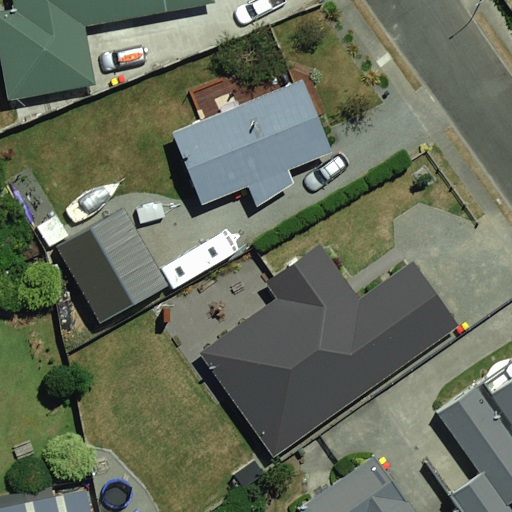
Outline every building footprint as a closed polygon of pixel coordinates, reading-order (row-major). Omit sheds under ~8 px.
[(0,0),(0,101),(1,106),(94,92),(84,23),(208,5),(206,0),(0,0)] [(293,69),(157,133),(191,207),(328,143),(293,69)] [(110,200),(34,245),(71,307),(148,261),(110,200)] [(266,317),(195,361),(252,452),(440,335),(396,265),(348,295),(315,242),(246,285),(266,317)] [(409,511),(369,451),(279,510),(280,511),(499,511),(486,492),(511,474),(511,371),(502,356),(417,412),(462,479),(410,511),(409,511)] [(77,511),(71,479),(0,491),(0,511),(77,511)]
